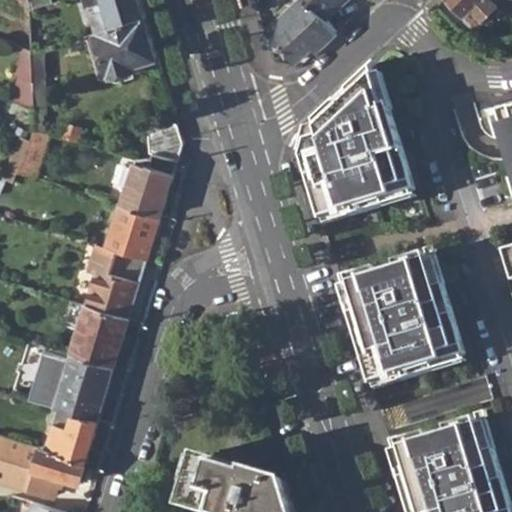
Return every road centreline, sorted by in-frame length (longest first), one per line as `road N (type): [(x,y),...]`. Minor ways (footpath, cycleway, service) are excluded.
road 1 (residential): [(511,379),(424,81),(437,57)]
road 2 (residential): [(278,253),(211,272),(176,299),(112,511)]
road 3 (secondary): [(358,511),(278,253)]
road 4 (residential): [(392,14),(324,77),(237,121)]
road 5 (secondary): [(278,253),(237,121)]
road 6 (secondary): [(237,121),(200,0)]
